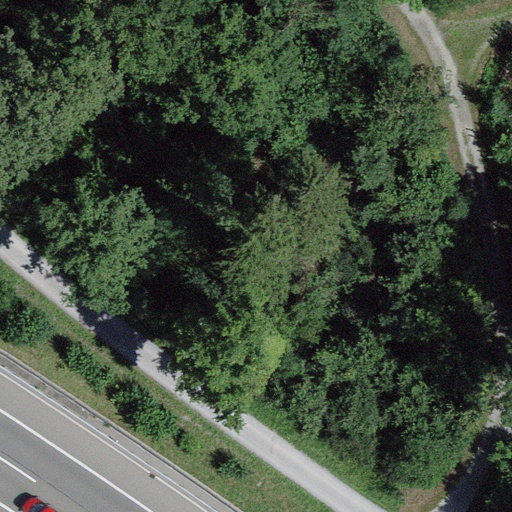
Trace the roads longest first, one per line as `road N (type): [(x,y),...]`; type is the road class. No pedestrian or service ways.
road 1 (track): [(361,511),(232,422),(0,235)]
road 2 (track): [(446,44),(496,272),(507,417)]
